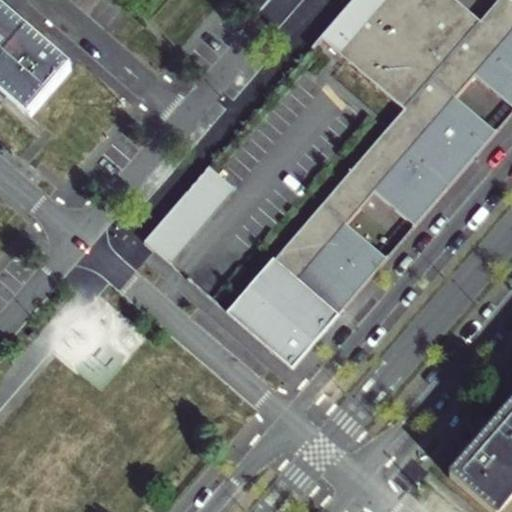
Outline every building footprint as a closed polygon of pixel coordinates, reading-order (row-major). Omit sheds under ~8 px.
[(469,81),(511,111),(511,0),(353,0),(318,42),(402,113),(395,121),(418,140),(451,103),(469,81)] [(18,103),(33,116),(73,70),(0,7),(0,86),(4,90),(2,91),(17,104),(18,103)] [(293,371),(494,137),(451,103),(418,140),(395,121),(300,231),(228,316),(293,371)] [(210,171),(145,244),(170,266),(234,191),(210,171)] [(502,511),(511,500),(511,404),(511,406),(511,408),(477,449),(475,447),(462,463),(463,464),(451,479),(489,511),(502,511)]
